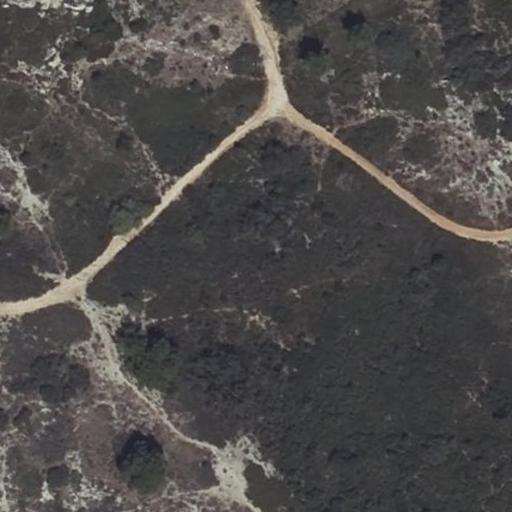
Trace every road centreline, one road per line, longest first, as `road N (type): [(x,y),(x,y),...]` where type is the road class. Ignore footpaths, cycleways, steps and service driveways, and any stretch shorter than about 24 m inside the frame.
road 1 (track): [(0,292),(56,297),(148,188),(261,111),(306,117),(410,206),(495,236),(511,226)]
road 2 (track): [(235,0),(306,117)]
